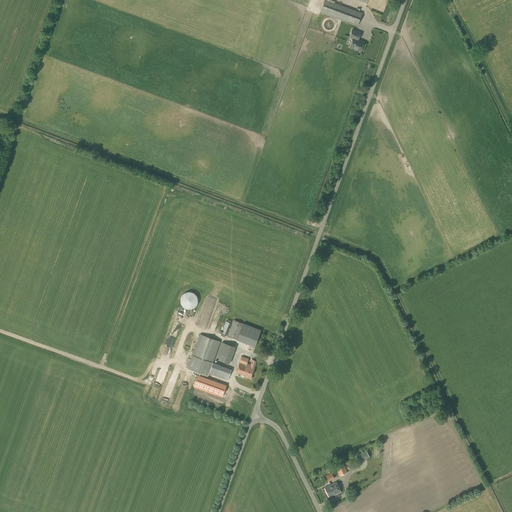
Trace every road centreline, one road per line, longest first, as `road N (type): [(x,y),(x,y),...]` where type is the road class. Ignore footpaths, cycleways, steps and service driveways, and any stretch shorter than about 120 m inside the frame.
road 1 (unclassified): [(255,413),(405,0)]
road 2 (track): [(446,0),(511,130)]
road 3 (unclassified): [(321,511),(285,439),(255,413)]
